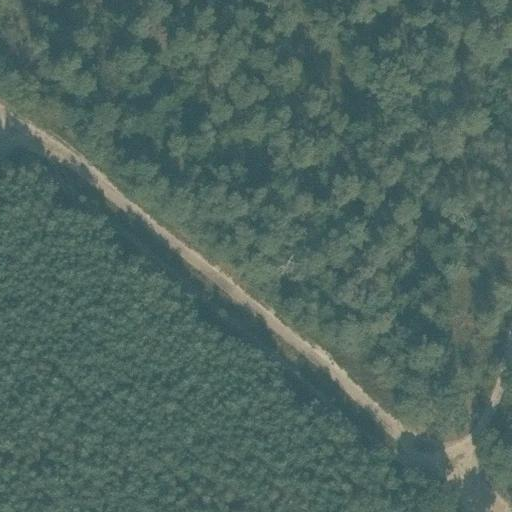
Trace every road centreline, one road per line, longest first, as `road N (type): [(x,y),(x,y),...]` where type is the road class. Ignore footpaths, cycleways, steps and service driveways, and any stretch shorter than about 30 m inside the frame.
road 1 (track): [(12,131),(95,180),(460,486)]
road 2 (track): [(511,333),(460,486)]
